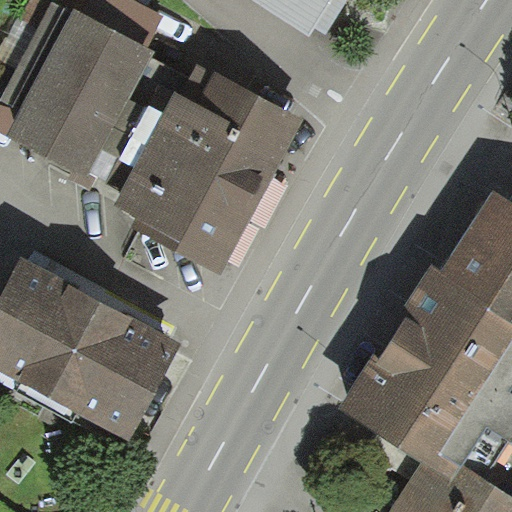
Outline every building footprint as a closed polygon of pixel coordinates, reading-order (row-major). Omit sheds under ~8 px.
[(86,0),(78,15),(54,1),(0,100),(0,133),(88,181),(157,53),(146,47),(164,15),(136,0),(86,0)] [(335,0),(238,0),(307,43),(335,0)] [(291,124),(184,69),(108,218),(215,272),(291,124)] [(511,511),(511,204),(495,193),(443,272),(430,263),(332,412),(377,442),(414,466),(383,511),(511,511)] [(176,343),(22,263),(0,305),(0,379),(70,416),(75,406),(129,434),(176,343)]
